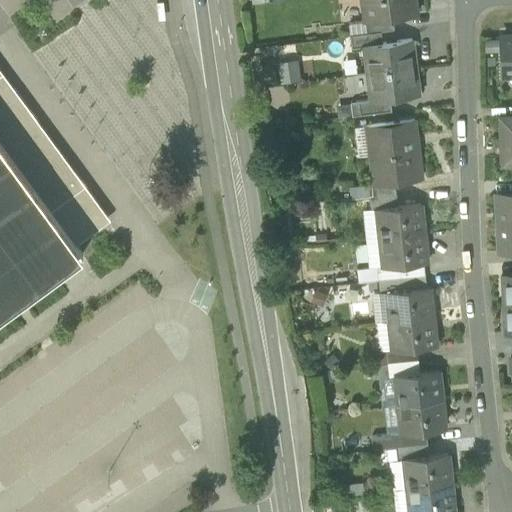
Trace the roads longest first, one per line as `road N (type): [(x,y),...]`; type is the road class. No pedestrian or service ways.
road 1 (residential): [(466,0),(474,277),(500,510),(511,511)]
road 2 (tertiary): [(289,511),(212,0)]
